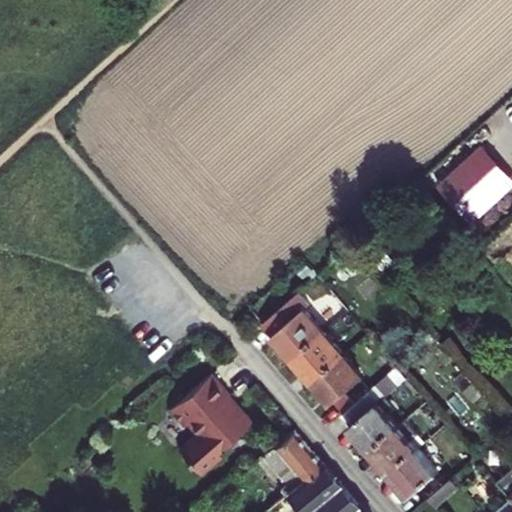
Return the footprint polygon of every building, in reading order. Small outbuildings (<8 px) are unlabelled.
[(511,184),(511,175),(482,143),(436,185),(470,223),(511,184)] [(299,292),(262,323),(291,356),(322,329),(303,306),(308,302),(299,292)] [(291,356),(310,378),(342,352),(322,329),(291,356)] [(342,352),(310,378),(330,401),(333,399),(361,374),(342,352)] [(368,446),(396,423),(378,401),(407,377),(396,364),(371,386),(343,410),(339,413),(368,446)] [(236,386),(217,365),(176,400),(191,417),(195,413),(206,425),(186,442),(197,456),(197,455),(205,464),(225,446),(223,443),(256,414),(233,388),(236,386)] [(333,399),(343,410),(371,386),(361,374),(333,399)] [(368,446),(387,468),(415,444),(396,423),(368,446)] [(285,492),(321,463),(291,429),(259,454),(284,483),(280,486),(285,492)] [(415,444),(387,468),(408,492),(435,468),(415,444)] [(285,492),(302,511),(348,511),(357,505),(321,463),(285,492)] [(511,467),(497,481),(511,498),(511,467)] [(429,495),(437,504),(460,484),(452,475),(429,495)]
